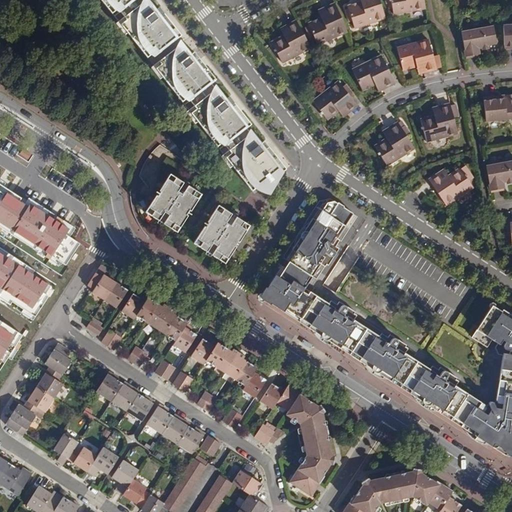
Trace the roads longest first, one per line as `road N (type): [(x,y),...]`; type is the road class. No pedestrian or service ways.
road 1 (residential): [(281,511),(270,467),(259,456),(53,319)]
road 2 (residential): [(320,159),(511,282)]
road 3 (tertiary): [(386,412),(222,307)]
road 4 (residential): [(222,307),(320,159)]
road 5 (residential): [(350,125),(429,83),(511,71)]
road 6 (tertiary): [(114,222),(101,173),(0,107)]
road 7 (residential): [(217,31),(320,159)]
road 8 (tertiary): [(511,493),(386,412)]
road 9 (tertiary): [(222,307),(130,246),(114,222)]
road 10 (residential): [(115,511),(0,439)]
